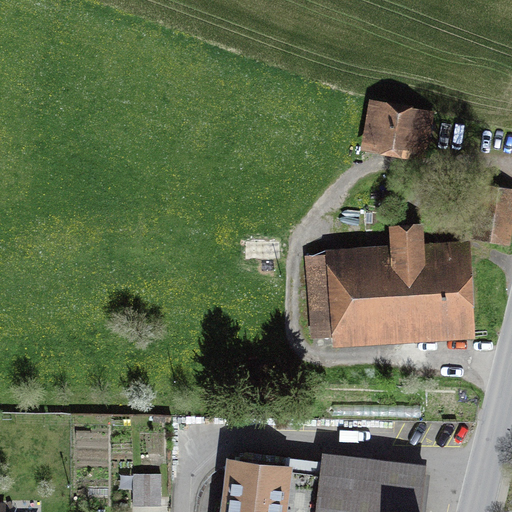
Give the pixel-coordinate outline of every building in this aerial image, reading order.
[(398,106),(382,103),(374,144),(425,153),(432,117),(397,111),(398,106)] [(511,194),(485,190),(478,234),(504,239),(511,194)] [(464,322),(461,257),(424,258),(424,264),(419,264),(417,230),(394,231),(396,266),(311,272),(315,332),(464,322)] [(279,511),(284,469),(285,469),(234,463),(228,511),(279,511)] [(381,481),(284,469),(279,511),(420,511),(425,474),(382,469),(381,481)] [(161,474),(133,474),(133,505),(161,505),(161,474)]
